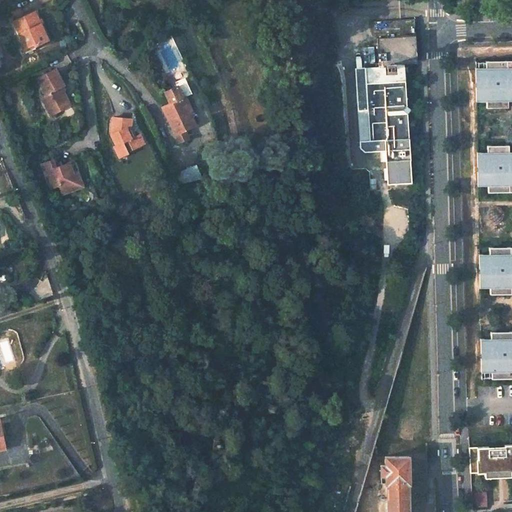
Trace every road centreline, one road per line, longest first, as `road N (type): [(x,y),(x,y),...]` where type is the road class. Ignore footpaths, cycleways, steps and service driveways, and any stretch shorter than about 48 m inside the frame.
road 1 (residential): [(0,132),(70,315),(121,511)]
road 2 (residential): [(347,511),(410,285),(439,217)]
road 3 (residential): [(439,217),(451,511)]
road 4 (residential): [(436,36),(439,217)]
